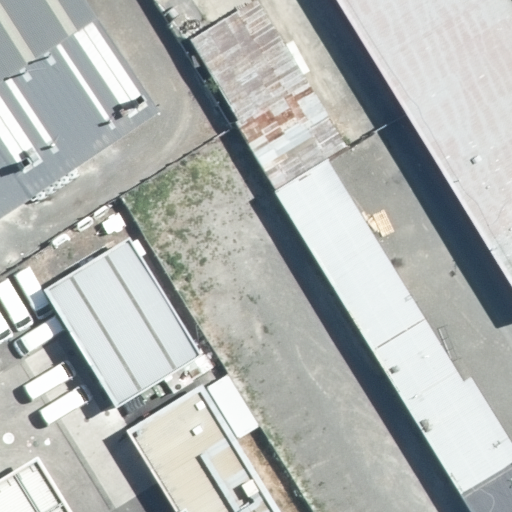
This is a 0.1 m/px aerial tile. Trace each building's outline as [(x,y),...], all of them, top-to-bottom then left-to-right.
[(68,0),(0,0),(0,170),(126,83),(68,0)] [(511,44),(485,0),(322,0),(506,303),(511,299),(511,44)] [(501,477),(298,153),(242,187),(446,511),(501,477)] [(168,336),(92,214),(0,271),(0,273),(76,393),(168,336)] [(302,511),(380,464),(314,358),(234,408),(299,511),(302,511)] [(259,511),(169,368),(94,414),(155,511),(259,511)]
